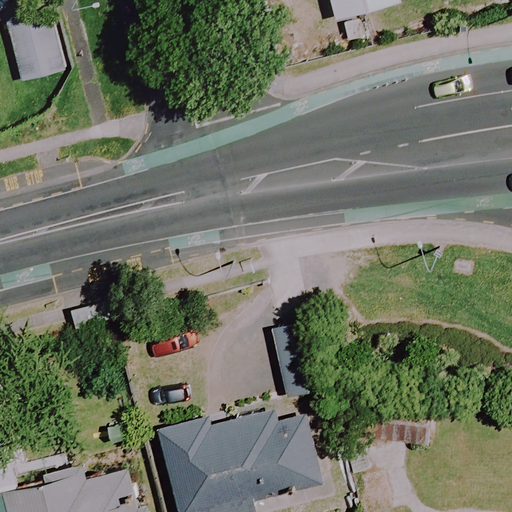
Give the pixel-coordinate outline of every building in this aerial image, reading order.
[(330,0),(335,18),(388,5),(386,0),(330,0)] [(54,22),(13,28),(21,82),(61,76),(54,22)] [(321,388),(308,324),(276,330),(288,394),(321,388)] [(212,404),(161,417),(185,510),(202,506),(203,511),(251,511),(250,508),(265,504),(261,489),(328,472),(310,403),(284,409),(281,395),(215,412),(212,404)] [(433,404),(372,399),(368,452),(410,455),(412,422),(432,423),(433,404)] [(56,470),(10,481),(17,511),(158,511),(154,493),(147,495),(135,449),(96,458),(93,448),(53,458),(56,470)] [(511,511),(511,504),(464,501),(463,511),(511,511)]
